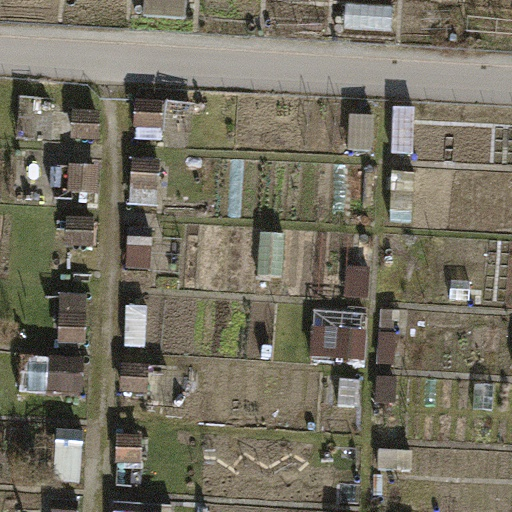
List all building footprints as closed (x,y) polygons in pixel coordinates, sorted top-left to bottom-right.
[(193,0),(147,0),(147,18),(192,20),(193,0)] [(195,105),(137,102),(135,147),(192,150),(195,105)] [(20,143),(100,147),(102,114),(22,110),(20,143)] [(63,206),(95,208),(97,158),(65,156),(63,206)] [(161,164),(134,163),(131,211),(159,212),(161,164)] [(406,170),(391,169),(390,191),(405,191),(406,170)] [(374,179),(358,178),(356,216),(372,217),(374,179)] [(61,267),(94,268),(96,225),(64,224),(61,267)] [(157,230),(128,228),(126,276),(155,278),(157,230)] [(287,234),(260,232),(257,285),(284,286),(287,234)] [(371,283),(351,282),(350,303),(369,304),(371,283)] [(58,348),(86,349),(88,314),(60,312),(58,348)] [(370,314),(340,312),(338,347),(368,348),(370,314)] [(404,337),(383,336),(382,365),(402,366),(404,337)] [(49,404),(84,406),(86,359),(51,358),(49,404)] [(176,374),(118,371),(116,413),(174,416),(176,374)] [(400,382),(384,381),(383,412),(399,413),(400,382)] [(52,487),(82,489),(84,439),(55,438),(52,487)] [(146,442),(117,440),(115,475),(144,476),(146,442)] [(464,460),(440,459),(440,471),(464,472),(464,460)]
